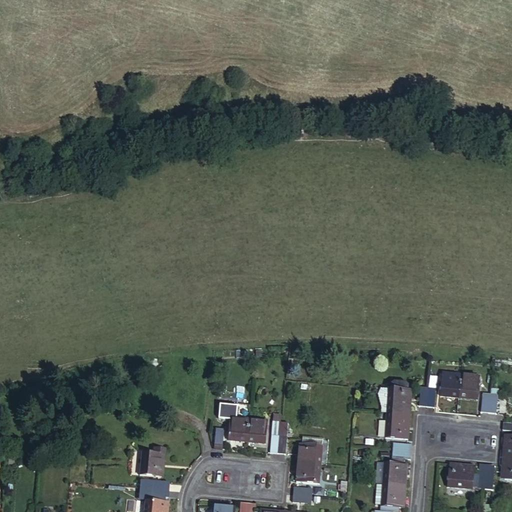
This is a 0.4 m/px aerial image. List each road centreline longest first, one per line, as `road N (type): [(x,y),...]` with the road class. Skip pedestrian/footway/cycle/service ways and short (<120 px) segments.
road 1 (residential): [(189,487),(275,496),(278,465),(208,461),(195,471)]
road 2 (residential): [(419,448),(422,418),(493,426),(491,458)]
